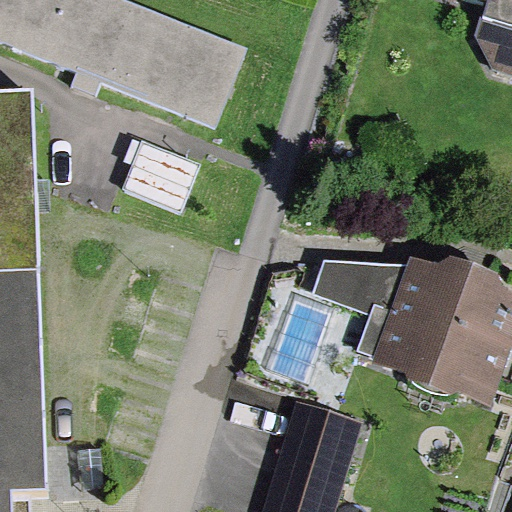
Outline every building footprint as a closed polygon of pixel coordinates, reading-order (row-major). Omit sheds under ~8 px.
[(250,65),(92,0),(0,0),(0,49),(219,140),(250,65)] [(511,0),(463,0),(511,14),(511,21),(508,35),(511,35),(511,0)] [(50,104),(0,106),(0,511),(28,511),(28,509),(68,507),(50,104)] [(202,174),(149,153),(131,197),(185,218),(202,174)] [(511,328),(511,301),(402,263),(367,361),(486,402),(511,328)] [(337,511),(363,427),(296,407),(264,511),(337,511)]
